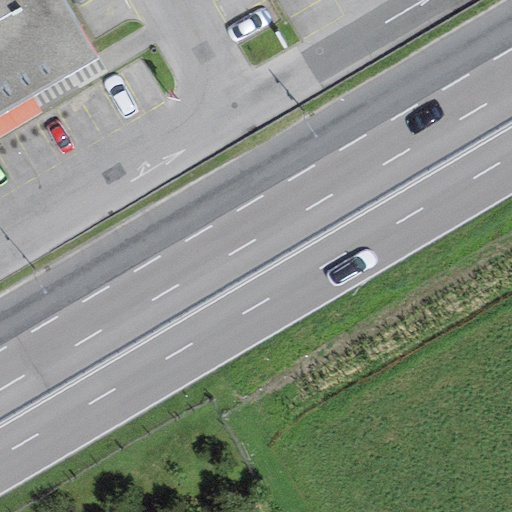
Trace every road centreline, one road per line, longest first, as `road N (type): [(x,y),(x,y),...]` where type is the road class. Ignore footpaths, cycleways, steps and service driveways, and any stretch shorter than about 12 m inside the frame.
road 1 (primary): [(0,461),(511,157)]
road 2 (primary): [(308,201),(0,386)]
road 3 (unclassified): [(308,201),(143,240),(0,322)]
road 4 (primary): [(511,83),(308,201)]
